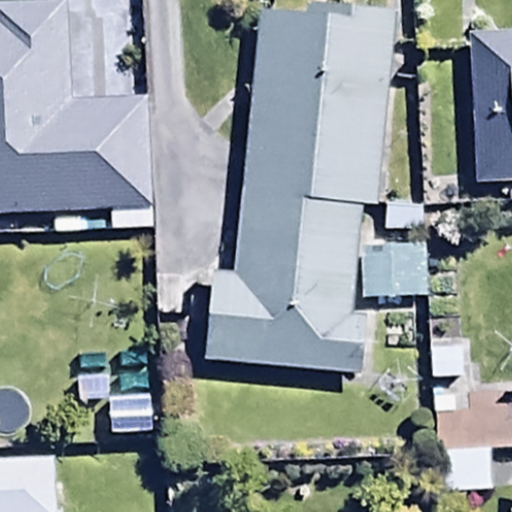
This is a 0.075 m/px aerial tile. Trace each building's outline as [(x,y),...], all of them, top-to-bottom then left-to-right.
[(0,222),(151,220),(149,105),(69,107),(67,10),(0,10),(0,222)] [(301,23),(256,19),(231,281),(206,279),(198,365),(360,381),(365,324),(352,323),(363,209),(376,211),(395,20),(302,10),(301,23)] [(511,35),(471,38),(477,187),(511,185),(511,35)] [(16,262),(0,262),(0,319),(17,319),(16,262)] [(434,459),(436,504),(487,502),(485,457),(434,459)] [(0,466),(0,511),(52,511),(51,465),(0,466)]
